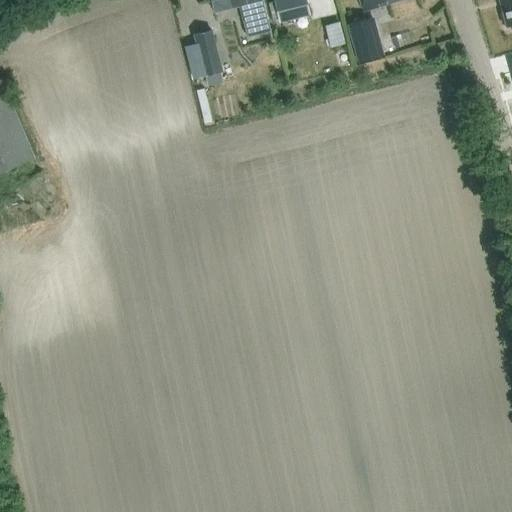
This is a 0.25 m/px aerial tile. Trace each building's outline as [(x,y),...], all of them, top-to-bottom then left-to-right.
[(229,0),(232,8),(239,6),(246,37),(269,31),(261,0),(229,0)] [(305,0),(276,0),(280,18),(308,12),(305,0)] [(359,0),(363,10),(395,0),(359,0)] [(505,26),(505,27),(511,25),(511,0),(499,0),(506,25),(505,26)] [(347,22),(356,59),(381,53),(371,16),(347,22)] [(325,24),(331,45),(345,42),(339,20),(325,24)] [(222,69),(213,30),(196,35),(206,73),(222,69)] [(400,34),(391,37),(395,48),(403,46),(400,34)] [(0,169),(34,155),(1,78),(0,78),(0,169)]
